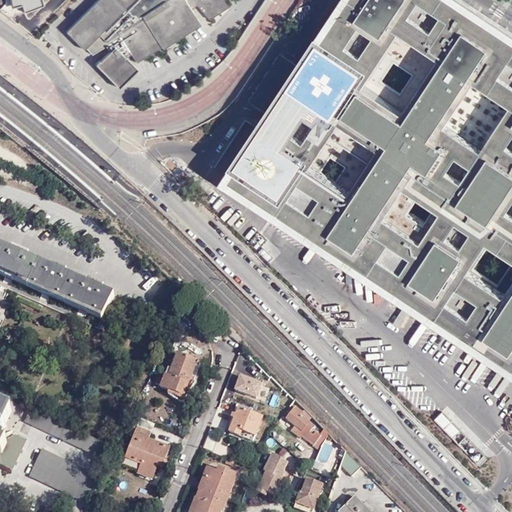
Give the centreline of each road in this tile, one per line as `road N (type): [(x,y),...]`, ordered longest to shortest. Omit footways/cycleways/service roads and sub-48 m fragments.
road 1 (residential): [(0,30),(48,69),(106,148),(155,183),(482,511)]
road 2 (unknown): [(291,262),(511,447)]
road 3 (residential): [(164,511),(222,363)]
road 4 (residential): [(0,193),(87,227),(132,264)]
